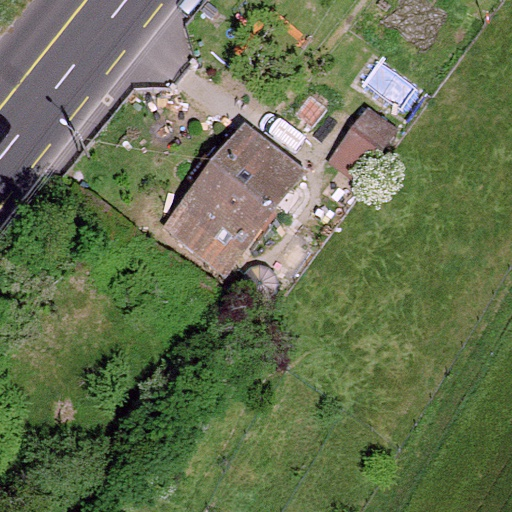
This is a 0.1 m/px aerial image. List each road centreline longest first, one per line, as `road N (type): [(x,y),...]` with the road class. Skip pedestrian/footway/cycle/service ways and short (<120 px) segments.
road 1 (track): [(511,306),(388,511)]
road 2 (primary): [(0,141),(111,0)]
